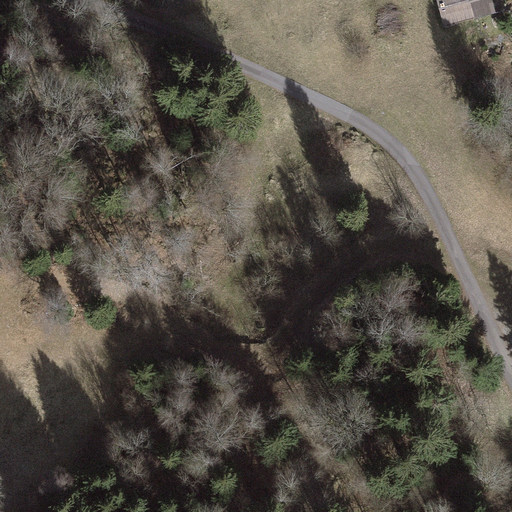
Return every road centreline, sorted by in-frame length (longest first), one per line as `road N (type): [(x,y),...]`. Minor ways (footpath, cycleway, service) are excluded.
road 1 (unclassified): [(511,381),(436,210),(392,146),(328,105),(82,0)]
road 2 (track): [(0,288),(46,279),(86,287),(151,308),(220,357),(245,363),(271,359),(293,342),(353,254),(381,242),(408,244),(459,263)]
